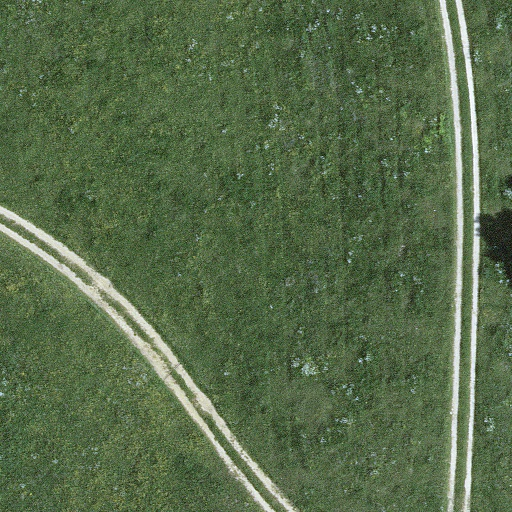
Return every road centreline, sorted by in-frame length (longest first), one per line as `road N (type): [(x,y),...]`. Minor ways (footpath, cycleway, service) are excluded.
road 1 (track): [(446,0),(464,295),(459,511)]
road 2 (track): [(274,511),(231,466),(124,310),(0,216)]
